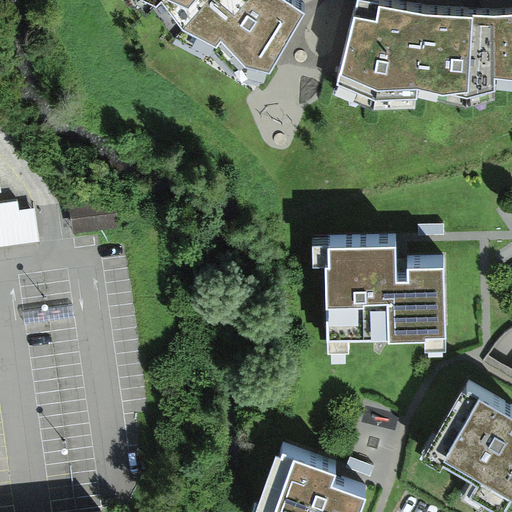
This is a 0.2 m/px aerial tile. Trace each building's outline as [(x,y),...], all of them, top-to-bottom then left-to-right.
[(293,0),(124,0),(126,2),(148,9),(174,33),(238,67),(262,73),(302,6),(293,0)] [(511,8),(472,11),(400,0),(350,0),(336,90),(370,103),(415,99),(415,92),(461,104),(490,95),(492,81),(511,83),(511,8)] [(115,198),(68,202),(71,225),(117,221),(115,198)] [(0,242),(36,237),(31,206),(12,209),(11,200),(0,201),(0,242)] [(392,271),(392,236),(322,237),(323,331),(424,329),(424,324),(441,324),(440,255),(405,256),(405,270),(392,271)] [(511,362),(489,355),(486,364),(511,373),(511,362)] [(503,501),(511,484),(511,421),(508,420),(511,413),(511,404),(463,378),(424,450),(440,459),(444,452),(479,471),(472,484),(503,501)] [(351,511),(362,484),(326,471),(331,459),(275,438),(247,511),(351,511)]
